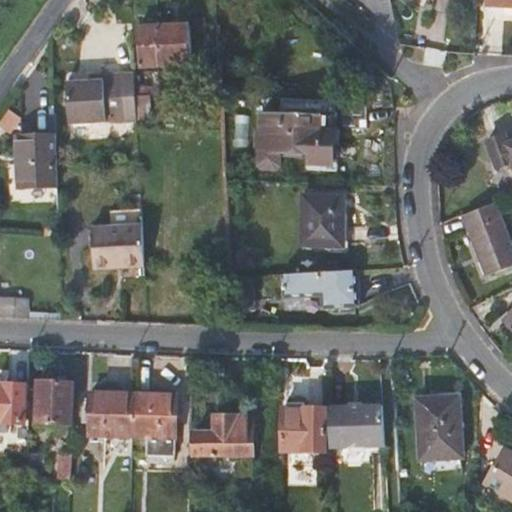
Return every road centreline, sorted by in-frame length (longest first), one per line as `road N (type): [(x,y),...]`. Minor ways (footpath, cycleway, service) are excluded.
road 1 (residential): [(0,332),(466,342)]
road 2 (residential): [(511,83),(451,98),(430,123),(414,183),(433,285),(466,342)]
